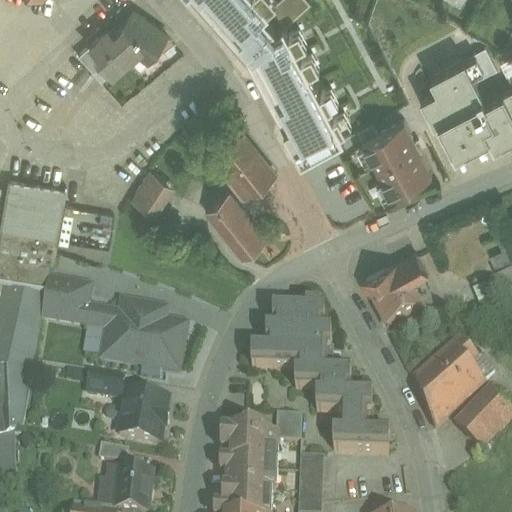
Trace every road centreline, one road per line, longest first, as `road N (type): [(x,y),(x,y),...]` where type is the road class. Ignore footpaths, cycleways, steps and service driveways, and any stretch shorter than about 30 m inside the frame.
road 1 (residential): [(324,255),(263,288),(231,328),(209,391),(188,511)]
road 2 (residential): [(157,0),(218,65),(324,255)]
road 3 (residential): [(435,511),(408,413),(324,255)]
road 4 (residential): [(511,173),(324,255)]
